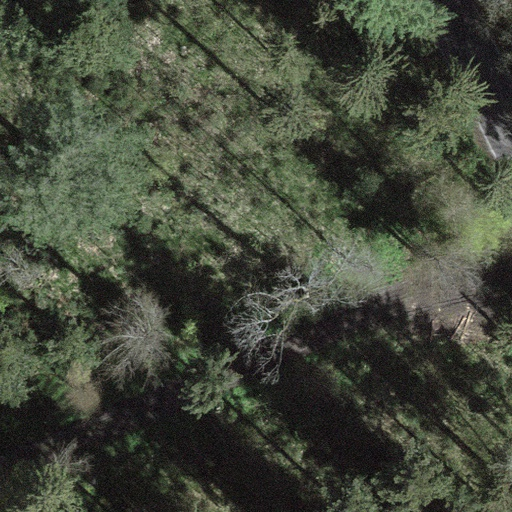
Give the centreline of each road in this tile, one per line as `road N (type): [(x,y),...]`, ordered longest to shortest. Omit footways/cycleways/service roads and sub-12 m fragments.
road 1 (track): [(511,246),(0,480)]
road 2 (tertiary): [(443,0),(511,132)]
